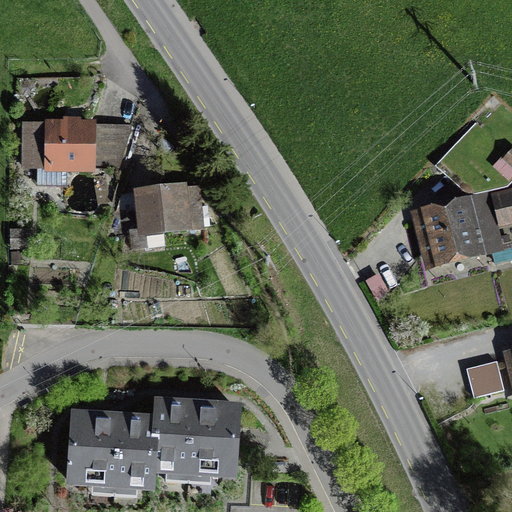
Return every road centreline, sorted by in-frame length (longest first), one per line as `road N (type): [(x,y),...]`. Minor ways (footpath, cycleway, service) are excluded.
road 1 (primary): [(139,0),(342,299),(444,511)]
road 2 (residential): [(341,511),(283,396),(268,377),(223,356),(98,351),(0,400)]
